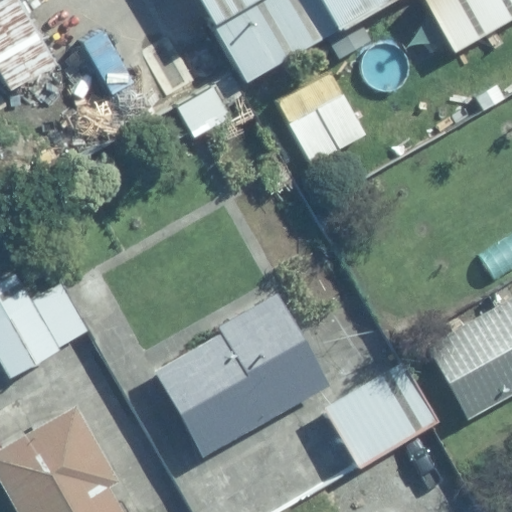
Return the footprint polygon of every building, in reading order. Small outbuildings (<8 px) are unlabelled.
[(53,57),(21,0),(0,0),(0,77),(5,86),(53,57)] [(373,0),(202,0),(243,75),(373,0)] [(223,75),(174,108),(195,140),(245,108),(223,75)] [(129,86),(76,117),(90,142),(143,111),(129,86)] [(30,298),(14,270),(0,277),(0,361),(7,375),(58,347),(58,344),(85,329),(58,282),(30,298)] [(200,453),(328,380),(276,289),(216,323),(220,330),(151,369),(200,453)] [(465,416),(511,389),(511,293),(426,340),(465,416)] [(395,362),(324,405),(357,464),(433,420),(395,362)] [(114,476),(72,403),(0,443),(0,481),(17,511),(123,511),(105,481),(114,476)]
